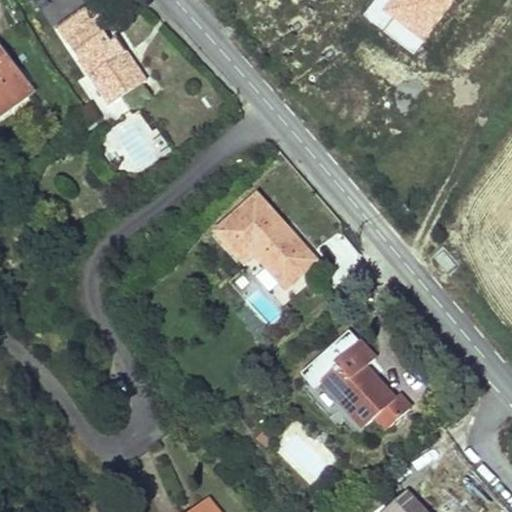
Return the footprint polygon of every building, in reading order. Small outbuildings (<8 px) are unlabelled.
[(100,27),(88,9),(51,35),(63,52),(73,45),(85,62),(74,70),(85,85),(97,77),(101,83),(109,77),(106,71),(122,60),(112,45),(106,49),(94,31),(100,27)] [(0,123),(1,125),(40,95),(5,49),(0,43),(0,123)] [(293,299),(322,273),(291,237),(265,207),(227,240),(254,272),(263,264),(293,299)] [(254,272),(227,240),(216,249),(244,281),(254,272)] [(443,253),(434,260),(447,274),(455,266),(443,253)] [(347,368),(327,384),(369,436),(381,426),(396,444),(427,419),(410,399),(403,405),(381,378),(375,383),(369,375),(374,370),(386,361),(368,339),(342,361),(347,368)] [(381,378),(374,370),(369,375),(375,383),(381,378)] [(204,511),(210,507),(203,498),(184,511),(204,511)]
